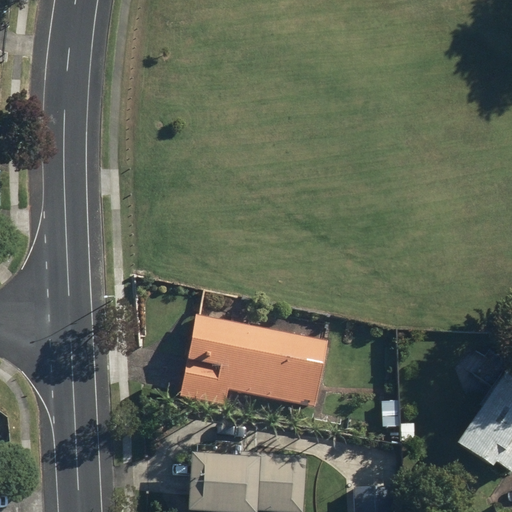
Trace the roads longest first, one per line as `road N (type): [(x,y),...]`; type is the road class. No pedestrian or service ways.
road 1 (residential): [(65,313),(64,112),(76,0)]
road 2 (residential): [(75,511),(65,313)]
